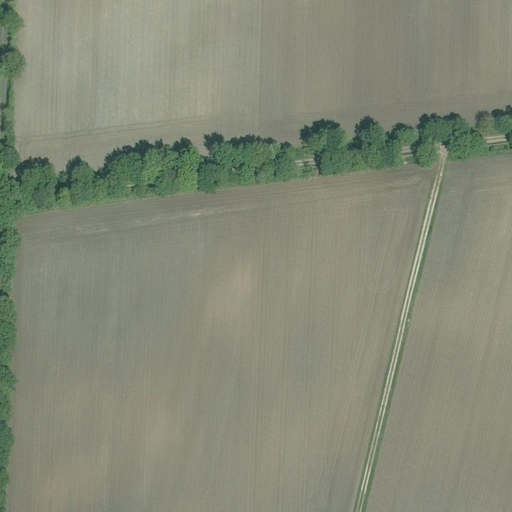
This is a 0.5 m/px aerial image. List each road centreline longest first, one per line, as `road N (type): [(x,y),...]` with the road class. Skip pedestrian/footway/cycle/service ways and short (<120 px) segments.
road 1 (track): [(511,133),(0,194)]
road 2 (track): [(443,141),(359,511)]
road 3 (unclassified): [(0,305),(10,0)]
